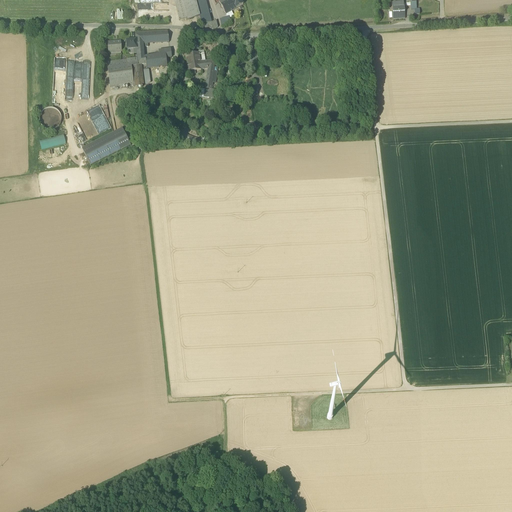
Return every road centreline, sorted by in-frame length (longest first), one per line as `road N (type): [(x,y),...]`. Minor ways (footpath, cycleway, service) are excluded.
road 1 (unclassified): [(0,23),(166,24),(248,34),(511,16)]
road 2 (track): [(405,389),(224,397),(226,461),(277,479),(294,511)]
road 3 (track): [(375,126),(405,389)]
road 4 (unknown): [(176,25),(171,71),(62,120)]
road 5 (track): [(375,126),(511,120)]
